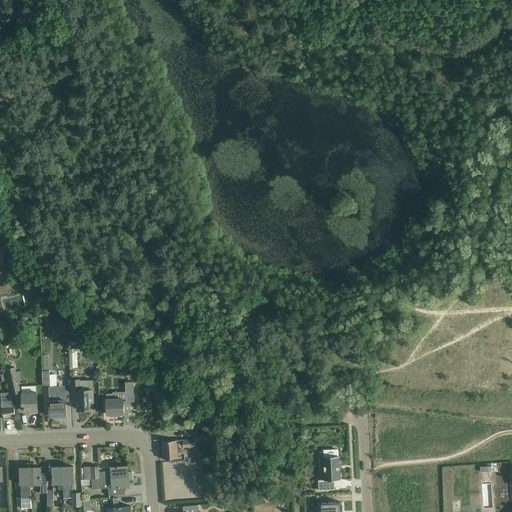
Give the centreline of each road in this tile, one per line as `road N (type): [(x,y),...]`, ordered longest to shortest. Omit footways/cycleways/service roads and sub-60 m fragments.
road 1 (residential): [(365,511),(360,418),(511,435)]
road 2 (residential): [(154,511),(150,450),(133,437),(0,441)]
